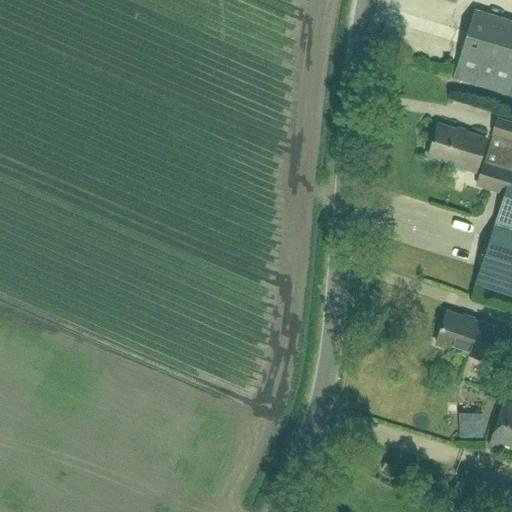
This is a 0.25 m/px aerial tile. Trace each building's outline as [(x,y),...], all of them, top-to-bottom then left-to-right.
[(511,95),(511,21),(474,10),(453,77),(511,95)] [(511,297),(511,124),(495,119),(490,136),(492,136),(484,164),(482,163),(475,186),(505,195),(476,286),(511,297)] [(475,172),(485,139),(437,125),(427,157),(475,172)] [(485,360),(495,329),(446,313),(435,344),(485,360)] [(511,403),(503,401),(488,445),(511,453),(511,403)] [(483,441),(483,418),(459,418),(459,441),(483,441)]
